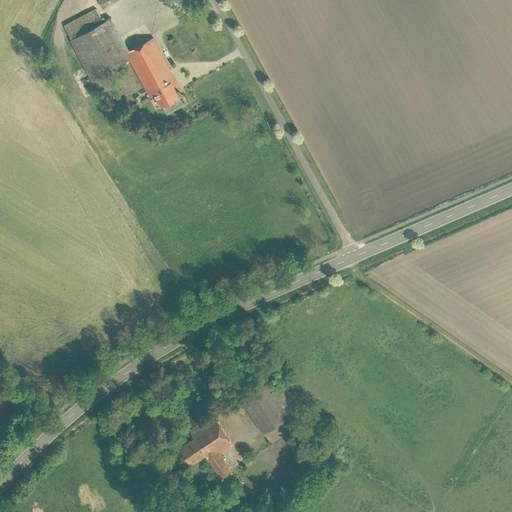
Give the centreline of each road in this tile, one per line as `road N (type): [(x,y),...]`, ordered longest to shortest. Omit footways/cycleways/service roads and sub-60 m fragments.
road 1 (tertiary): [(353,256),(154,353),(86,400),(0,484)]
road 2 (unclassified): [(353,256),(219,0)]
road 3 (track): [(511,383),(360,278),(347,258)]
road 4 (tertiary): [(511,188),(353,256)]
